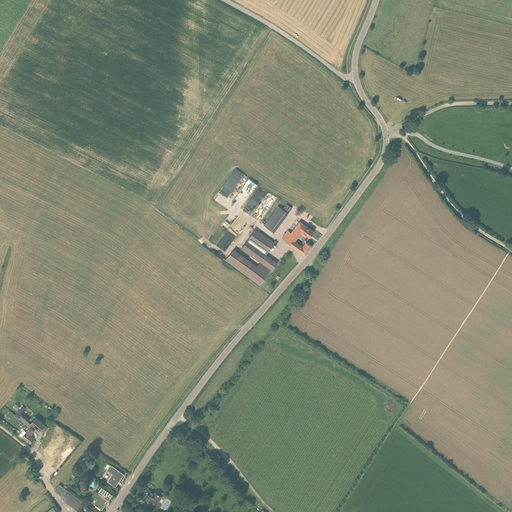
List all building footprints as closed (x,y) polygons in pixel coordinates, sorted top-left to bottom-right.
[(282,209),(278,206),(264,225),(274,233),(292,208),(286,204),(282,209)] [(228,217),(224,225),(229,227),(233,220),(228,217)] [(300,221),(294,228),(301,233),(302,232),(303,233),(309,237),(310,235),(313,231),(300,221)] [(287,230),(282,238),(298,250),(305,255),(311,246),(305,242),(302,245),(301,245),(295,241),(298,237),(299,238),(303,233),(302,232),(301,233),(294,228),(290,232),(287,230)] [(277,263),(266,255),(274,242),(255,229),(240,249),(259,262),(270,270),(271,271),(277,263)] [(270,270),(259,262),(257,265),(233,248),(225,261),(259,286),(270,270)] [(9,411),(10,411),(8,413),(13,417),(15,415),(15,416),(18,418),(29,427),(30,427),(30,426),(32,424),(40,430),(44,425),(35,417),(30,422),(21,414),(26,409),(22,406),(19,409),(14,405),(10,410),(9,411)] [(51,410),(48,417),(53,420),(56,412),(51,410)] [(26,432),(22,437),(30,444),(34,439),(30,435),(34,430),(30,427),(26,432)] [(108,481),(111,483),(115,486),(115,485),(120,478),(123,474),(110,465),(106,470),(112,474),(108,481)] [(78,510),(81,506),(84,501),(64,486),(61,490),(59,494),(65,502),(78,510)] [(104,503),(106,501),(107,499),(108,500),(112,495),(101,487),(97,493),(100,495),(98,499),(95,497),(92,503),(101,509),(105,504),(104,503)] [(155,491),(154,493),(149,490),(145,496),(150,499),(149,501),(156,504),(154,506),(158,508),(159,508),(162,504),(161,503),(159,502),(163,496),(155,491)]
